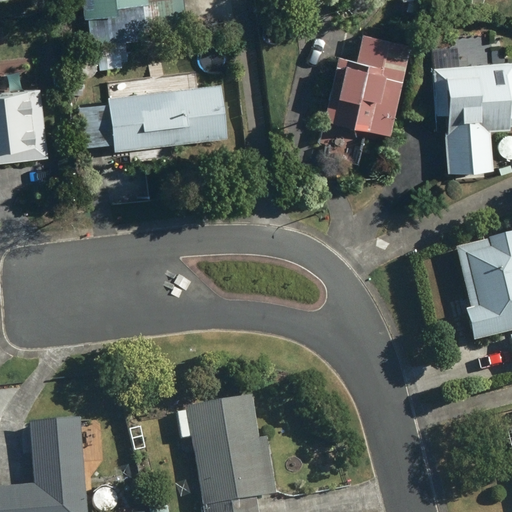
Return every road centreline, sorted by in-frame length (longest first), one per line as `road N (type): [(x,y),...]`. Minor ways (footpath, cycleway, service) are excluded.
road 1 (residential): [(356,340),(229,312),(61,326),(44,308),(43,276),(67,254),(241,239),(290,244),(318,258),(344,299)]
road 2 (unknown): [(258,216),(249,46),(255,0)]
road 3 (residential): [(356,340),(387,411),(414,511)]
